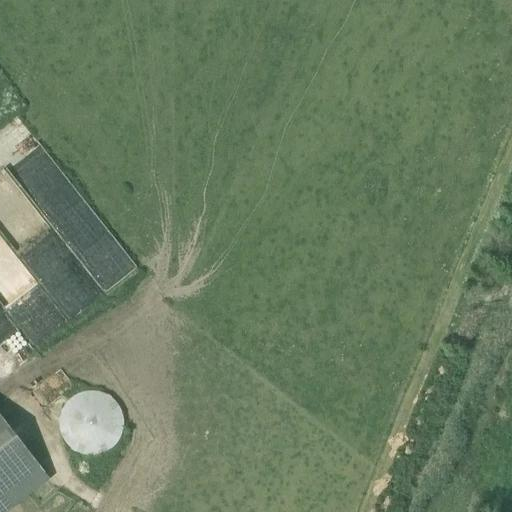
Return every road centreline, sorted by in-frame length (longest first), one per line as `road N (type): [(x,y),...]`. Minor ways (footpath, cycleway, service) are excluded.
road 1 (track): [(511,141),(362,511)]
road 2 (track): [(120,511),(68,485),(0,401)]
